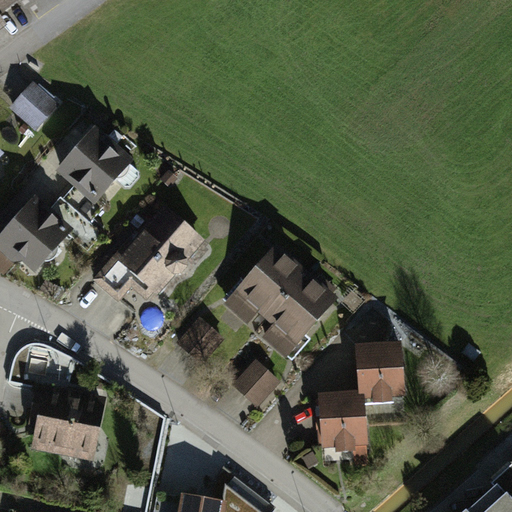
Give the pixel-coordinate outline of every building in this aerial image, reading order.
[(0,0),(0,28),(3,27),(0,23),(0,18),(26,0),(0,0)] [(37,89),(12,116),(37,138),(61,110),(37,89)] [(97,134),(59,173),(98,210),(136,170),(97,134)] [(36,204),(0,244),(0,252),(33,281),(72,236),(36,204)] [(166,215),(102,284),(125,305),(142,286),(161,303),(208,253),(166,215)] [(278,250),(224,309),(283,363),(336,304),(278,250)] [(203,325),(180,350),(203,371),(226,346),(203,325)] [(400,345),(358,347),(361,395),(403,393),(400,345)] [(260,366),(237,390),(261,412),(284,389),(260,366)] [(108,402),(41,392),(31,450),(98,461),(108,402)] [(365,396),(321,398),(323,449),(368,447),(365,396)] [(511,511),(511,469),(462,511),(511,511)] [(235,511),(179,501),(176,511),(235,511)]
